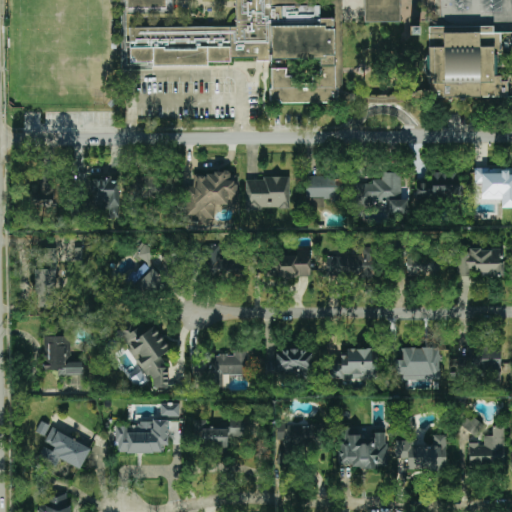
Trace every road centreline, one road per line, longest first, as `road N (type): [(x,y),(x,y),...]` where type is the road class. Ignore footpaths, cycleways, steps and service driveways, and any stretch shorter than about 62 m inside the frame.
road 1 (residential): [(511,138),(0,140)]
road 2 (residential): [(511,505),(248,498),(122,511)]
road 3 (residential): [(511,312),(194,316)]
